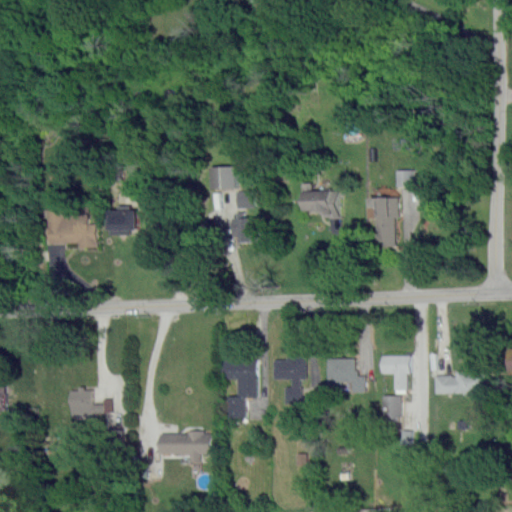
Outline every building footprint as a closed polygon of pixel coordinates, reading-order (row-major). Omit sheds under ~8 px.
[(238,165),(214,166),(215,189),(239,188),(238,165)] [(416,169),(399,170),(399,187),(416,186),(416,169)] [(327,218),(327,213),(321,214),(321,211),(305,212),(303,180),(315,179),(316,192),(341,190),(343,217),(327,218)] [(257,190),(239,191),(239,207),(257,206),(257,190)] [(375,216),(375,197),(400,197),(400,216),(398,216),(398,246),(380,246),(380,216),(375,216)] [(132,234),(113,234),(113,209),(122,209),(122,204),(133,204),(133,210),(140,210),(140,229),(132,229),(132,234)] [(82,247),(81,242),(53,243),(51,209),(68,209),(69,215),(91,214),(91,224),(99,224),(100,247),(82,247)] [(258,241),(241,241),(241,235),(236,235),(236,217),(239,217),(239,211),(245,211),(245,216),(263,217),(263,235),(258,235),(258,241)] [(409,388),(397,388),(397,373),(385,373),(385,354),(413,354),(413,372),(409,372),(409,388)] [(287,403),(287,386),(294,386),(294,378),(276,378),(276,360),(288,360),(288,357),(308,356),(308,378),(302,378),(302,386),(303,387),(304,402),(287,403)] [(225,377),(225,359),(246,359),(246,357),(259,357),(259,397),(247,397),(246,418),(230,417),(230,396),(240,396),(240,377),(225,377)] [(355,391),(355,380),(344,381),(344,391),(330,391),(329,358),(357,357),(357,370),(359,370),(359,375),(366,374),(366,391),(355,391)] [(437,393),(437,375),(453,374),(453,376),(459,375),(458,370),(490,369),(491,391),(437,393)] [(0,385),(7,385),(8,409),(0,409),(0,385)] [(94,390),(94,404),(105,404),(105,398),(113,398),(113,412),(96,412),(96,417),(74,417),(74,390),(94,390)] [(402,421),(402,395),(385,394),(384,421),(402,421)] [(207,433),(215,433),(215,453),(204,453),(204,461),(193,461),(193,454),(163,454),(163,433),(190,432),(190,430),(207,430),(207,433)]
